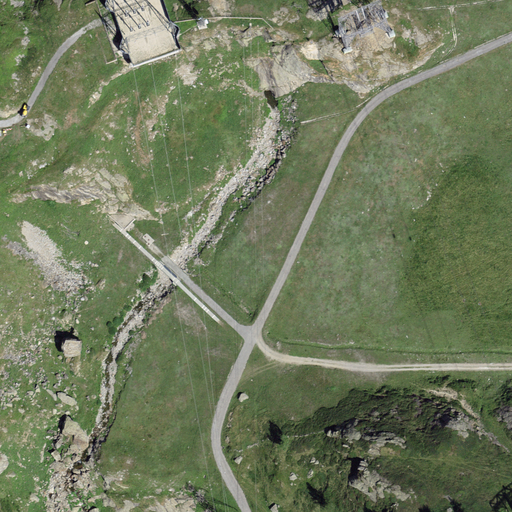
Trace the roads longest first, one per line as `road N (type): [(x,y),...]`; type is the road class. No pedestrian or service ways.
road 1 (track): [(511,34),(405,79),(358,115),(218,422),(228,475),(247,511)]
road 2 (track): [(511,364),(311,361),(272,356),(250,338)]
